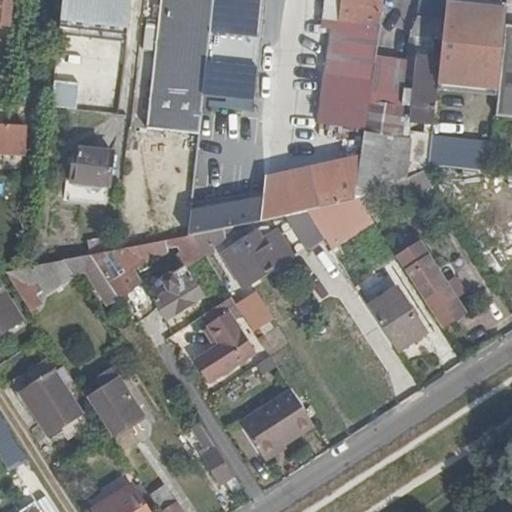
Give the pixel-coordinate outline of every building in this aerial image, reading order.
[(0,0),(0,25),(9,26),(11,0),(0,0)] [(124,63),(130,2),(115,0),(74,0),(68,57),(124,63)] [(162,0),(148,130),(200,135),(204,100),(211,33),(214,0),(162,0)] [(264,0),(214,0),(211,33),(260,38),(264,0)] [(384,0),(326,0),(324,21),(336,22),(380,27),(384,0)] [(421,0),(420,19),(444,22),(446,5),(446,0),(421,0)] [(506,12),(446,5),(444,22),(443,38),(440,59),(438,85),(498,92),(499,79),(505,27),(506,12)] [(420,19),(411,31),(411,35),(443,38),(444,22),(420,19)] [(380,27),(336,22),(321,124),(365,131),(367,118),(380,27)] [(411,31),(380,27),(367,118),(365,131),(365,133),(408,138),(410,124),(419,124),(421,107),(412,105),(401,104),(404,87),(413,89),(416,57),(440,59),(443,38),(411,35),(411,31)] [(511,27),(505,27),(499,79),(498,92),(496,116),(511,117),(511,27)] [(408,138),(365,133),(361,159),(358,181),(355,202),(360,200),(425,173),(429,171),(430,167),(434,124),(438,85),(440,59),(416,57),(413,89),(404,87),(401,104),(412,105),(421,107),(419,124),(410,124),(408,138)] [(52,79),(48,105),(74,109),(77,82),(52,79)] [(0,151),(25,152),(26,115),(0,113),(0,151)] [(430,167),(461,170),(464,128),(434,124),(430,167)] [(110,188),(114,156),(75,152),(71,184),(110,188)] [(264,201),(261,222),(286,216),(308,212),(355,202),(358,181),(361,159),(266,179),(265,190),(264,201)] [(438,218),(450,212),(425,173),(360,200),(369,214),(420,192),(438,218)] [(191,215),(195,177),(173,175),(166,242),(189,237),(191,215)] [(355,202),(308,212),(325,238),(333,250),(375,223),(369,214),(360,200),(355,202)] [(261,222),(264,201),(191,215),(189,237),(193,236),(261,222)] [(325,238),(308,212),(286,216),(308,248),(325,238)] [(294,256),(278,231),(272,234),(267,228),(261,229),(238,244),(239,245),(230,251),(235,258),(228,263),(245,289),(294,256)] [(156,244),(141,247),(143,260),(144,262),(175,250),(186,267),(205,255),(193,236),(189,237),(166,242),(156,244)] [(511,266),(497,243),(480,255),(494,277),(511,266)] [(398,259),(442,328),(465,313),(456,300),(464,294),(456,281),(448,286),(422,245),(398,259)] [(92,257),(116,294),(136,281),(129,269),(143,260),(141,247),(117,252),(92,257)] [(65,262),(75,278),(86,271),(105,301),(116,294),(92,257),(65,262)] [(46,296),(75,278),(65,262),(33,268),(7,274),(34,316),(38,314),(35,308),(40,304),(31,290),(38,284),(46,296)] [(167,323),(204,299),(186,271),(175,278),(169,278),(163,282),(162,287),(167,295),(155,303),(167,323)] [(0,337),(22,323),(1,289),(0,289),(0,337)] [(369,306),(399,353),(426,335),(396,289),(369,306)] [(212,326),(223,344),(198,361),(211,380),(253,351),(233,320),(243,314),(232,297),(205,314),(212,326)] [(74,436),(89,426),(64,387),(72,381),(64,368),(55,373),(47,360),(16,380),(25,394),(22,396),(49,436),(62,428),(65,433),(71,431),(74,436)] [(114,436),(144,416),(115,373),(100,382),(104,391),(91,400),(114,436)] [(283,446),(315,426),(291,389),(241,422),(264,457),(283,446)] [(0,445),(13,436),(0,415),(0,445)] [(235,495),(242,490),(200,424),(192,429),(209,454),(203,458),(221,486),(227,483),(235,495)] [(285,450),(283,446),(264,457),(266,461),(285,450)] [(148,511),(132,487),(91,511),(148,511)] [(150,497),(159,511),(181,511),(166,487),(150,497)]
